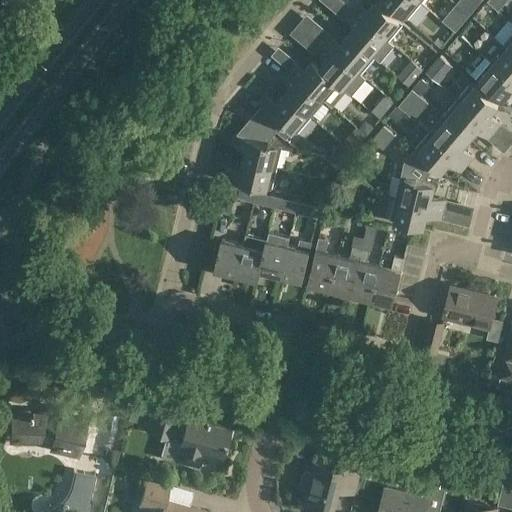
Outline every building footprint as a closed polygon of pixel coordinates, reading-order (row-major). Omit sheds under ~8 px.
[(347,0),(345,3),(351,8),(357,1),(358,2),(359,0),(347,0)] [(419,0),(384,0),(407,19),(421,2),(419,0)] [(459,0),(456,4),(461,8),(469,15),(481,0),(459,0)] [(357,1),(351,8),(389,40),(403,24),(376,1),(368,10),(358,2),(357,1)] [(351,8),(350,9),(344,16),(355,26),(348,34),(375,57),(389,40),(351,8)] [(454,16),(447,24),(455,31),(462,23),(454,16)] [(340,43),(329,34),(323,41),(334,51),(361,73),(375,57),(348,34),(340,43)] [(320,44),(316,49),(327,58),(320,67),(347,89),(361,73),(334,51),(323,41),(320,44)] [(511,50),(504,44),(490,60),(511,78),(511,50)] [(487,57),(472,74),(476,77),(503,100),(511,91),(511,92),(511,78),(490,60),(487,57)] [(294,60),(287,68),(325,100),(332,106),(343,95),(345,91),(346,90),(347,89),(320,67),(320,66),(313,60),(305,69),(294,60)] [(287,68),(286,69),(281,75),(292,85),(285,93),(311,116),(325,100),(287,68)] [(422,78),(413,88),(420,93),(428,83),(422,78)] [(472,82),(458,99),(496,131),(502,123),(491,114),(499,105),(472,82)] [(263,104),(255,113),(277,131),(286,139),(293,130),(297,133),(311,116),(285,93),(277,102),(266,93),(259,101),(263,104)] [(458,99),(444,115),(471,138),(478,129),(489,139),(496,131),(458,99)] [(386,111),(378,103),(372,110),(380,118),(386,111)] [(397,105),(389,114),(397,121),(405,111),(397,105)] [(277,131),(255,113),(237,135),(234,134),(232,144),(246,148),(243,159),(277,168),(282,146),(271,143),(272,141),(269,141),(277,131)] [(444,115),(430,132),(468,164),(474,156),(463,147),(471,138),(444,115)] [(363,122),(359,127),(367,134),(374,126),(369,122),(363,122)] [(430,132),(415,149),(436,166),(438,168),(442,172),(450,162),(461,172),(468,164),(457,154),(430,132)] [(348,136),(343,142),(352,151),(358,145),(348,136)] [(401,176),(396,197),(430,205),(444,209),(446,205),(447,200),(433,196),(436,184),(423,181),(430,174),(436,166),(415,149),(405,161),(401,176)] [(155,181),(159,165),(161,158),(151,156),(145,179),(155,181)] [(243,159),(240,170),(226,167),(223,177),(272,189),(277,168),(243,159)] [(355,173),(348,166),(340,176),(347,182),(355,173)] [(254,202),(257,191),(226,183),(219,211),(231,214),(235,197),(254,202)] [(314,188),(311,200),(323,202),(326,191),(314,188)] [(257,191),(254,202),(274,207),(277,196),(257,191)] [(277,196),(274,207),(296,212),(299,202),(277,196)] [(430,205),(396,197),(391,219),(425,227),(428,216),(442,219),(444,209),(430,205)] [(446,205),(444,209),(455,212),(457,202),(447,200),(446,205)] [(299,202),(296,212),(317,217),(319,207),(299,202)] [(323,221),(345,226),(348,214),(326,209),(323,221)] [(444,209),(442,219),(452,222),(455,212),(444,209)] [(324,223),(322,236),(345,239),(347,227),(324,223)] [(246,234),(245,240),(236,278),(251,282),(252,278),(258,280),(260,270),(259,270),(265,245),(267,239),(246,234)] [(355,234),(352,245),(353,245),(362,248),(363,243),(365,237),(355,234)] [(236,278),(245,240),(223,235),(215,269),(221,271),(220,274),(236,278)] [(268,236),(267,239),(265,245),(259,270),(260,270),(265,271),(264,276),(280,280),(289,241),(268,236)] [(319,237),(316,249),(308,282),(313,283),(315,287),(329,291),(338,255),(326,252),(329,239),(319,237)] [(300,243),(289,241),(280,280),(295,284),(295,282),(299,283),(300,280),(302,280),(311,246),(312,241),(301,239),(300,243)] [(350,257),(338,255),(329,291),(343,294),(347,292),(351,293),(362,248),(353,245),(350,257)] [(371,250),(362,248),(351,293),(355,293),(357,297),(371,301),(380,265),(368,262),(371,250)] [(380,265),(371,301),(385,304),(389,302),(393,303),(405,258),(395,256),(392,268),(380,265)] [(490,327),(493,317),(498,297),(452,286),(444,315),(490,327)] [(431,318),(431,319),(423,350),(438,353),(446,322),(431,318)] [(511,323),(503,360),(504,360),(511,362),(511,323)] [(176,459),(199,466),(202,454),(222,459),(230,429),(214,424),(215,420),(190,413),(189,414),(179,411),(183,395),(160,388),(148,430),(181,440),(176,459)] [(79,452),(87,418),(60,412),(59,418),(44,414),(33,414),(33,410),(31,410),(31,412),(14,412),(13,438),(43,439),(44,435),(55,437),(52,446),(79,452)] [(302,473),(300,482),(303,488),(308,489),(305,503),(334,510),(339,490),(354,494),(356,486),(368,438),(339,431),(330,466),(315,462),(313,471),(307,470),(302,473)] [(441,453),(435,478),(445,480),(447,481),(448,481),(454,456),(441,453)] [(95,475),(83,472),(78,493),(90,496),(95,475)] [(386,487),(380,511),(425,511),(426,511),(429,511),(440,511),(448,481),(447,481),(445,480),(435,478),(425,475),(420,495),(386,487)] [(511,477),(505,476),(498,504),(511,507),(511,477)] [(206,511),(207,511),(167,499),(170,488),(147,481),(140,504),(162,510),(162,511),(206,511)] [(497,511),(498,508),(468,500),(465,511),(497,511)]
